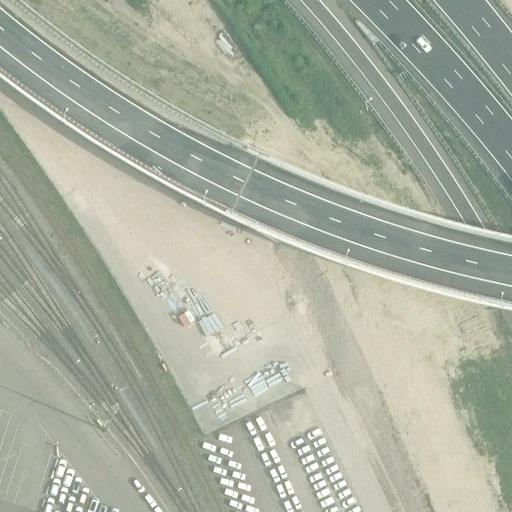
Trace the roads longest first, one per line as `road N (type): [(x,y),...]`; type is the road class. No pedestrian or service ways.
road 1 (motorway): [(0,28),(40,64),(247,191),(349,234),(511,280)]
road 2 (motorway): [(309,0),(433,161),(511,299)]
road 3 (motorway): [(374,0),(511,158)]
